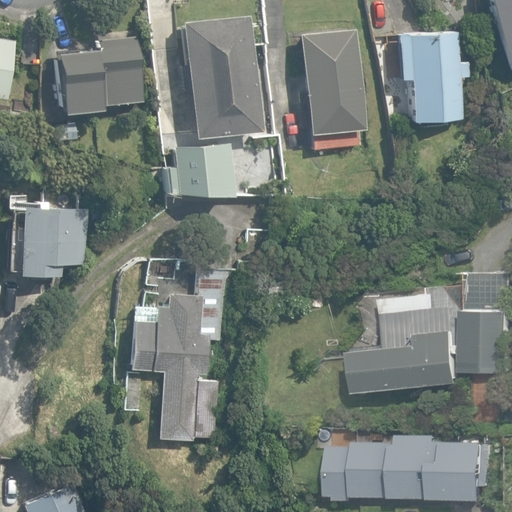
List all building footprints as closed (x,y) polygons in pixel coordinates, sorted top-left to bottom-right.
[(511,0),(484,0),(505,74),(511,71),(511,0)] [(183,91),(187,135),(256,129),(245,14),(177,20),(181,64),(177,65),(180,91),(183,91)] [(308,130),(309,147),(359,144),(358,127),(362,127),(355,29),(298,33),(304,131),(308,130)] [(405,76),(407,119),(457,117),(455,76),(465,75),(464,60),(454,60),(452,30),(392,34),(395,77),(405,76)] [(50,51),(57,112),(96,108),(96,104),(138,99),(131,36),(131,35),(92,39),(93,47),(50,51)] [(0,96),(2,97),(3,97),(12,39),(0,36),(0,96)] [(511,97),(493,102),(497,122),(511,119),(511,97)] [(225,189),(221,139),(171,143),(175,193),(225,189)] [(14,273),(53,274),(53,262),(78,262),(79,206),(16,204),(16,207),(12,207),(10,269),(14,269),(14,273)] [(156,435),(214,440),(218,380),(196,379),(196,371),(206,372),(208,338),(222,339),(227,277),(236,265),(196,263),(194,294),(167,292),(166,305),(155,304),(154,320),(133,318),(129,368),(161,370),(156,435)] [(472,421),(505,423),(511,282),(511,271),(469,271),(469,284),(432,287),(432,293),(383,298),(385,326),(388,326),(390,345),(358,349),(361,391),(462,379),(462,377),(474,376),(472,421)] [(339,498),(355,498),(355,494),(432,495),(432,497),(483,498),(484,485),(489,485),(490,440),(437,439),(437,434),(400,433),(400,440),(357,439),(357,444),(330,443),(329,494),(339,494),(339,498)] [(22,511),(81,511),(68,481),(18,502),(22,511)]
